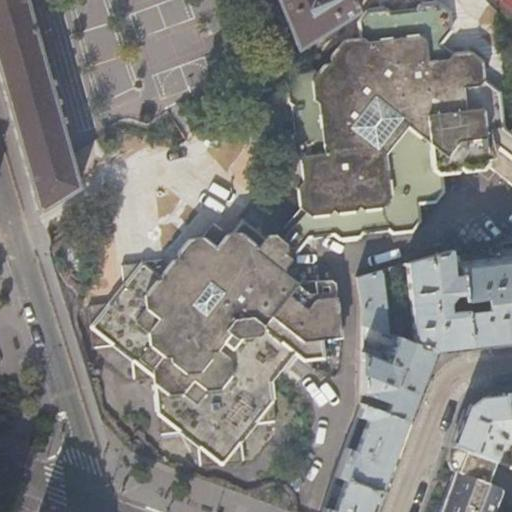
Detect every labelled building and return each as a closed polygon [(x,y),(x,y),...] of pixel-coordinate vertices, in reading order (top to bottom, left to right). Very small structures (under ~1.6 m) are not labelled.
[(353,0),(0,0),(0,78),(36,208),(41,211),(79,187),(24,0),(134,0),(146,36),(174,28),(165,0),(277,0),(298,50),(358,11),(353,0)] [(267,236),(264,239),(242,221),(231,234),(226,235),(212,224),(201,238),(188,239),(176,253),(178,267),(166,282),(164,280),(161,261),(122,265),(124,285),(110,303),(107,305),(88,307),(92,347),(113,345),(133,361),(135,380),(153,378),(159,433),(178,431),(181,432),(199,447),(201,466),(204,467),(241,463),(239,443),(255,422),(274,420),(267,363),(281,344),(301,360),(306,361),(323,358),(322,339),(340,337),(333,283),(329,280),(297,284),(281,272),(308,238),(333,235),(339,240),(341,240),(357,238),(364,232),(387,230),(392,234),(411,231),(419,221),(417,204),(434,202),(442,192),(441,174),(457,173),(460,170),(468,171),(484,169),(487,166),(511,185),(511,128),(508,133),(503,129),(489,131),(487,114),(482,109),(479,88),(479,85),(482,81),(480,61),(470,53),(450,55),(439,45),(450,30),(448,11),(438,3),(420,5),(415,10),(398,12),(390,13),(385,9),(366,11),(358,22),(359,39),(342,41),(330,57),(330,63),(324,64),(316,74),(311,71),(293,74),(285,83),(287,103),(292,107),(293,111),(294,130),(291,136),(293,154),(293,156),(300,161),(302,181),(297,189),(299,206),(300,209),(304,212),(281,241),(274,235),(267,236)] [(91,61),(106,107),(160,89),(157,80),(161,79),(156,67),(127,76),(119,52),(91,61)] [(450,277),(447,251),(405,264),(413,343),(433,351),(470,347),(460,276),(450,277)] [(511,297),(511,262),(460,268),(460,276),(470,347),(511,341),(511,308),(507,309),(506,298),(511,297)] [(387,334),(381,271),(357,279),(361,305),(361,326),(387,334)] [(407,422),(433,351),(413,343),(387,334),(361,326),(360,404),(407,422)] [(509,441),(504,394),(478,397),(467,406),(452,444),(460,449),(491,460),(496,449),(501,447),(504,442),(509,441)] [(381,492),(407,422),(360,404),(357,416),(366,421),(356,450),(354,451),(345,448),(335,474),(345,479),(381,492)] [(489,511),(495,491),(494,488),(485,484),(483,482),(491,460),(460,449),(436,511),(489,511)] [(373,511),(381,492),(345,479),(333,511),(323,508),(321,511),(373,511)]
